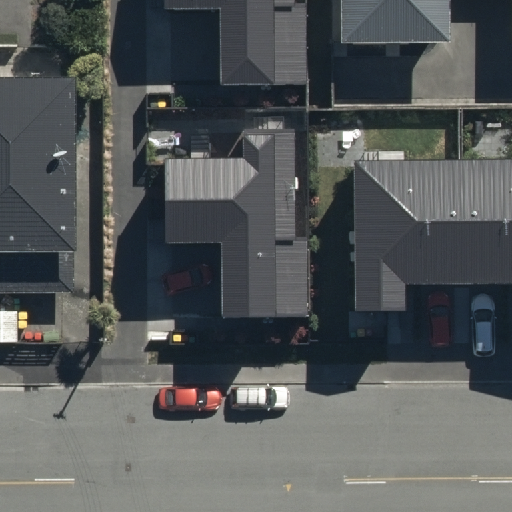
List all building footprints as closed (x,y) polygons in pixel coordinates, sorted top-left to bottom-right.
[(159,0),(159,2),(217,1),(217,78),(295,78),(295,2),(285,2),(284,0),(159,0)] [(511,0),(338,0),(339,33),(446,31),(445,0),(507,0),(508,34),(511,33),(511,0)] [(0,291),(66,292),(70,66),(0,64),(0,291)] [(242,160),(163,160),(163,236),(220,236),(220,312),(299,312),(299,237),(289,237),(289,128),(242,128),(242,160)] [(511,148),(342,149),(343,320),(408,319),(408,292),(501,292),(501,318),(511,318),(511,148)] [(16,303),(0,302),(0,336),(17,336),(16,303)]
